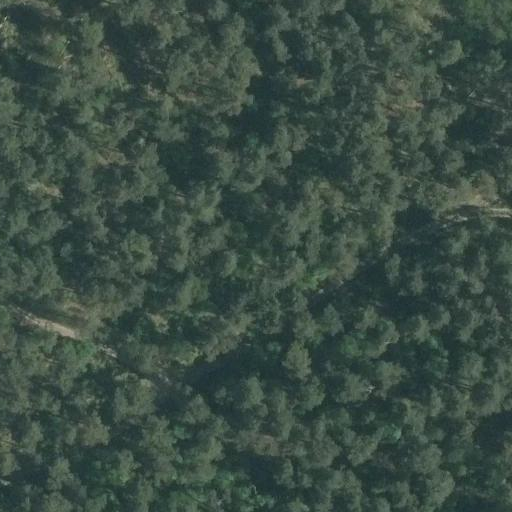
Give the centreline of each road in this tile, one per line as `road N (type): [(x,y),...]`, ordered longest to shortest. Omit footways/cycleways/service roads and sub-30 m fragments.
road 1 (track): [(511,182),(185,378)]
road 2 (track): [(0,484),(140,415),(185,378)]
road 3 (track): [(185,378),(144,369),(0,304)]
